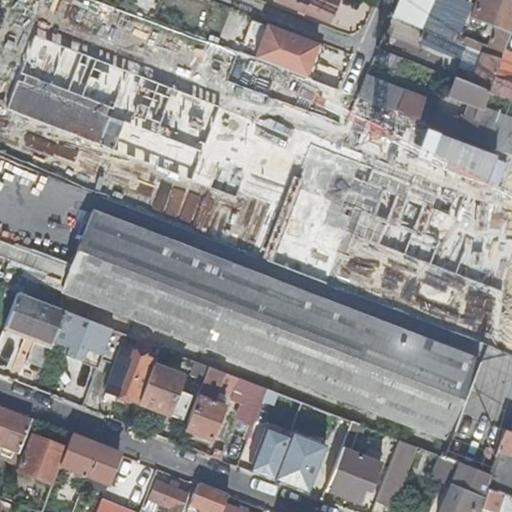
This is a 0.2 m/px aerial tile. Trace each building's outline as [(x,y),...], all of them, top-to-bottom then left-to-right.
[(277,0),(331,21),(339,0),(277,0)] [(399,0),(393,14),(408,20),(416,0),(399,0)] [(439,0),(464,9),(467,0),(439,0)] [(511,26),(511,0),(477,0),(472,16),(496,25),(488,44),(467,36),(464,44),(468,45),(500,60),(504,50),(511,31),(511,26)] [(268,24),(255,57),(283,67),(306,76),(318,43),(268,24)] [(463,43),(428,29),(423,41),(458,55),(463,43)] [(0,42),(0,139),(37,152),(66,65),(0,42)] [(468,45),(465,53),(482,61),(477,74),(468,70),(465,80),(490,89),(495,74),(500,60),(468,45)] [(403,56),(378,47),(374,57),(399,66),(403,56)] [(226,48),(223,58),(246,65),(249,54),(226,48)] [(500,60),(495,74),(511,80),(511,52),(504,50),(500,60)] [(465,53),(460,67),(468,70),(477,74),(482,61),(465,53)] [(460,67),(456,76),(465,80),(468,70),(460,67)] [(367,73),(357,95),(393,109),(472,139),(489,90),(490,89),(465,80),(456,76),(450,93),(469,100),(462,120),(429,107),(432,99),(367,73)] [(511,80),(495,74),(490,89),(489,90),(511,98),(511,80)] [(511,98),(489,90),(472,139),(490,146),(502,118),(511,122),(511,98)] [(511,154),(511,122),(502,118),(490,146),(511,154)] [(511,262),(125,128),(99,202),(498,341),(511,299),(511,262)] [(479,358),(94,208),(73,261),(19,240),(8,266),(447,438),(479,358)] [(67,310),(21,292),(8,324),(54,343),(56,338),(67,310)] [(104,357),(115,328),(106,325),(67,310),(56,338),(86,350),(104,357)] [(115,328),(104,357),(118,363),(129,334),(115,328)] [(118,363),(108,388),(142,401),(155,364),(157,360),(124,347),(118,363)] [(205,379),(210,365),(199,361),(193,374),(205,379)] [(155,364),(142,401),(184,417),(192,394),(179,388),(183,378),(173,375),(175,371),(155,364)] [(301,412),(305,402),(210,365),(205,379),(186,428),(213,439),(226,405),(215,401),(223,381),(301,412)] [(86,406),(94,383),(95,381),(89,378),(79,403),(86,406)] [(349,430),(353,420),(305,402),(301,412),(349,430)] [(33,417),(0,404),(0,443),(20,451),(33,417)] [(307,491),(325,441),(261,418),(242,467),(307,491)] [(359,436),(363,424),(353,420),(349,430),(348,432),(356,435),(359,436)] [(511,433),(505,430),(491,474),(487,489),(488,490),(489,490),(511,498),(511,433)] [(350,450),(356,435),(348,432),(327,487),(361,500),(366,486),(372,488),(382,462),(350,450)] [(62,464),(68,447),(33,433),(18,468),(54,482),(62,464)] [(120,451),(74,433),(68,447),(62,464),(108,482),(120,451)] [(391,507),(415,444),(399,438),(376,501),(391,507)] [(457,470),(461,462),(443,455),(440,464),(457,470)] [(487,489),(491,474),(461,462),(457,470),(452,483),(439,511),(481,511),(482,510),(489,490),(488,490),(487,489)] [(452,483),(457,470),(440,464),(434,477),(452,483)] [(167,511),(180,511),(189,492),(157,479),(150,497),(170,505),(167,511)] [(191,503),(211,511),(221,511),(225,503),(229,494),(199,482),(191,503)] [(511,511),(511,498),(489,490),(482,510),(489,511),(511,511)] [(248,511),(225,503),(221,511),(248,511)]
